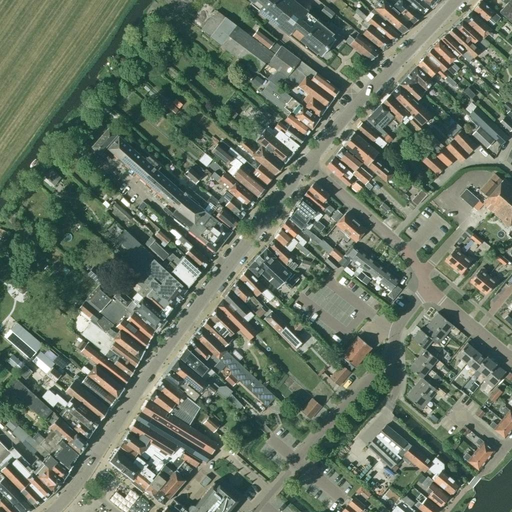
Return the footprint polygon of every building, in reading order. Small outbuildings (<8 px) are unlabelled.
[(249,0),(253,2),(251,4),(258,10),(257,10),(289,36),(289,35),(315,56),(317,53),(321,56),(335,38),(331,36),(334,33),(308,12),(309,12),(294,0),(249,0)] [(382,25),(383,23),(386,20),(403,34),(413,24),(400,13),(384,0),(377,0),(379,1),(369,13),(382,25)] [(422,14),(430,6),(423,0),(404,0),(408,4),(409,3),(422,14)] [(511,0),(500,0),(505,5),(500,12),(511,22),(511,0)] [(500,17),(481,1),(473,10),(491,27),(500,17)] [(413,24),(422,14),(409,3),(408,4),(405,7),(400,13),(413,24)] [(334,13),(325,6),(321,11),(330,18),(334,13)] [(400,36),(383,23),(382,25),(369,13),(366,17),(356,9),(354,12),(363,20),(364,20),(392,43),(400,36)] [(312,96),(326,107),(339,90),(281,45),(281,46),(280,45),(274,53),(273,55),(235,25),(215,10),(200,30),(232,54),(257,72),(266,61),(296,85),(312,96)] [(463,20),(481,36),(482,38),(487,33),(491,36),(495,33),(471,11),(463,20)] [(364,20),(363,20),(360,24),(367,29),(362,34),(383,50),(392,43),(364,20)] [(481,36),(463,20),(454,27),(473,44),(477,40),(481,36)] [(338,28),(331,22),(327,26),(335,32),(338,28)] [(454,27),(447,33),(470,56),(473,59),(480,51),(473,44),(454,27)] [(274,53),(280,45),(257,28),(251,36),(274,53)] [(447,33),(439,40),(452,53),(456,57),(457,58),(461,53),(467,59),(470,56),(447,33)] [(349,36),(345,41),(369,61),(380,53),(358,34),(354,39),(349,36)] [(439,40),(432,48),(456,71),(459,68),(452,61),(456,57),(452,53),(439,40)] [(456,71),(432,48),(426,55),(443,72),(446,68),(453,75),(456,71)] [(455,84),(443,72),(426,55),(417,65),(430,78),(436,72),(452,87),(455,84)] [(416,66),(409,74),(412,77),(411,79),(412,81),(412,82),(415,85),(415,84),(420,89),(424,93),(433,83),(416,66)] [(264,78),(259,74),(255,80),(260,84),(264,78)] [(399,84),(420,105),(422,103),(423,102),(419,98),(424,93),(420,89),(415,84),(415,85),(412,82),(412,81),(411,79),(412,77),(409,74),(399,84)] [(289,90),(294,84),(285,77),(280,84),(289,90)] [(118,79),(112,86),(123,96),(130,90),(118,79)] [(295,115),(311,128),(318,118),(304,107),(292,97),(270,81),(263,89),(275,99),(290,111),(295,115)] [(419,124),(420,124),(426,118),(429,114),(424,109),(420,105),(399,84),(389,94),(412,117),(420,125),(419,124)] [(287,114),(290,111),(275,99),(263,89),(260,93),(287,114)] [(412,117),(389,94),(381,103),(401,123),(407,117),(410,121),(410,122),(416,127),(414,129),(419,134),(424,129),(420,124),(419,124),(420,125),(412,117)] [(312,96),(304,107),(318,118),(326,107),(312,96)] [(179,112),(168,101),(162,108),(165,110),(167,107),(176,115),(179,112)] [(362,123),(375,134),(377,133),(383,138),(383,139),(388,143),(392,139),(387,134),(387,135),(381,129),(393,116),(381,104),(362,123)] [(468,115),(471,118),(468,121),(475,128),(478,124),(501,146),(508,138),(475,107),(468,115)] [(232,110),(231,112),(229,114),(228,115),(233,119),(237,114),(232,110)] [(265,110),(262,114),(268,119),(271,115),(265,110)] [(289,123),(305,137),(311,128),(295,115),(290,111),(287,114),(284,119),(289,123)] [(260,133),(264,128),(268,123),(270,120),(268,119),(262,114),(255,122),(257,124),(254,127),(260,133)] [(508,132),(511,128),(511,126),(503,118),(499,123),(508,132)] [(268,123),(264,128),(281,144),(282,143),(293,152),(299,145),(275,124),(270,120),(268,123)] [(275,124),(299,145),(305,137),(289,123),(285,128),(284,127),(285,126),(279,120),(278,121),(275,124)] [(462,128),(455,121),(446,130),(453,137),(462,128)] [(386,144),(375,134),(362,123),(357,128),(381,149),(386,144)] [(179,210),(175,215),(165,206),(163,209),(173,217),(185,227),(188,223),(191,225),(203,210),(215,218),(223,209),(225,206),(212,195),(207,201),(189,186),(184,192),(158,169),(161,166),(155,160),(152,164),(110,126),(88,151),(98,160),(103,154),(100,152),(106,145),(179,210)] [(281,144),(264,128),(260,133),(256,139),(261,144),(284,163),(293,152),(282,143),(281,144)] [(486,149),(493,142),(479,128),(472,135),(486,149)] [(469,154),(477,146),(461,131),(453,139),(469,154)] [(343,146),(362,162),(386,183),(393,174),(374,158),(378,153),(354,132),(343,146)] [(238,143),(252,155),(256,151),(242,139),(238,143)] [(468,154),(453,139),(445,147),(460,162),(468,154)] [(219,143),(218,144),(227,152),(230,148),(222,140),(219,143)] [(253,174),(238,161),(227,152),(218,144),(217,144),(211,152),(226,165),(228,162),(236,169),(231,176),(258,197),(265,187),(251,176),(253,174)] [(275,174),(284,163),(261,144),(256,151),(252,155),(261,162),(275,174)] [(362,162),(343,146),(335,155),(354,171),(352,174),(365,185),(364,187),(369,190),(372,187),(367,182),(371,177),(358,166),(362,162)] [(455,158),(443,147),(435,156),(447,167),(455,158)] [(205,153),(199,160),(207,166),(213,159),(205,153)] [(444,166),(429,153),(422,161),(437,175),(444,166)] [(238,161),(253,174),(266,185),(275,174),(261,162),(255,169),(252,166),(241,156),(238,161)] [(346,169),(334,157),(326,166),(339,178),(349,186),(352,182),(346,178),(350,173),(346,169)] [(201,177),(190,167),(184,173),(195,183),(201,177)] [(61,177),(51,169),(44,177),(54,185),(61,177)] [(216,181),(233,196),(249,208),(256,198),(250,193),(225,172),(221,178),(214,172),(210,176),(217,181),(216,181)] [(480,191),(488,198),(502,181),(495,174),(480,191)] [(511,185),(504,178),(502,181),(488,198),(482,204),(509,227),(511,223),(511,185)] [(320,201),(317,205),(328,215),(334,209),(324,201),(329,195),(314,182),(308,190),(320,201)] [(351,187),(352,188),(357,192),(361,187),(355,182),(351,187)] [(304,195),(317,205),(320,201),(308,190),(304,195)] [(472,208),(478,200),(466,190),(460,197),(472,208)] [(419,201),(414,195),(409,200),(414,206),(419,201)] [(249,208),(233,196),(226,205),(228,206),(227,209),(240,219),(249,208)] [(295,208),(310,221),(321,231),(325,226),(319,221),(317,222),(312,217),(317,210),(302,198),(295,208)] [(141,210),(146,205),(142,201),(138,207),(141,210)] [(132,217),(115,202),(113,205),(129,220),(132,217)] [(389,208),(383,202),(379,207),(385,212),(389,208)] [(310,221),(295,208),(287,218),(300,229),(309,237),(314,241),(317,244),(322,238),(319,235),(316,238),(312,234),(312,233),(305,227),(310,221)] [(223,209),(215,218),(232,230),(239,221),(223,209)] [(232,230),(215,218),(203,210),(191,225),(188,229),(206,243),(206,244),(215,251),(232,230)] [(336,221),(342,214),(337,210),(331,217),(336,221)] [(342,238),(357,220),(354,217),(353,218),(346,213),(336,225),(341,229),(336,235),(340,239),(342,238)] [(287,218),(281,227),(303,246),(306,242),(297,233),(300,229),(287,218)] [(360,223),(357,220),(342,238),(346,241),(350,237),(355,242),(366,230),(360,224),(360,223)] [(303,246),(281,227),(274,238),(290,251),(295,245),(306,255),(309,252),(303,246)] [(143,297),(164,318),(187,289),(173,277),(153,259),(151,258),(153,255),(126,229),(117,238),(130,250),(122,259),(141,276),(136,281),(142,286),(138,291),(143,296),(143,297)] [(163,246),(170,239),(159,229),(155,234),(162,240),(160,243),(163,246)] [(466,229),(463,233),(466,236),(469,238),(470,237),(472,234),(466,229)] [(203,269),(209,261),(174,230),(171,233),(189,249),(185,253),(203,269)] [(482,240),(473,233),(472,234),(470,237),(479,245),(482,240)] [(188,287),(194,280),(166,255),(168,252),(151,236),(147,241),(144,243),(161,259),(162,259),(165,257),(169,261),(166,264),(164,262),(162,264),(188,287)] [(289,252),(274,238),(268,246),(287,265),(293,270),(297,265),(294,262),(293,263),(290,261),(294,257),(289,252)] [(324,250),(329,254),(333,250),(332,249),(328,245),(322,240),(323,239),(322,238),(317,244),(324,250)] [(359,267),(368,256),(359,249),(358,250),(352,245),(344,256),(338,263),(345,268),(351,260),(359,266),(359,267)] [(444,261),(452,267),(463,255),(459,252),(461,250),(457,246),(444,261)] [(333,250),(329,254),(338,263),(344,256),(334,247),(332,249),(333,250)] [(275,258),(276,257),(266,248),(248,267),(257,275),(260,272),(277,288),(283,282),(290,288),(299,279),(292,273),(291,273),(275,258)] [(166,255),(194,280),(201,271),(184,256),(180,260),(175,256),(174,257),(169,252),(168,252),(166,255)] [(507,261),(498,253),(495,258),(504,265),(507,261)] [(467,258),(463,255),(452,267),(460,274),(472,259),(468,256),(467,258)] [(329,256),(324,260),(334,269),(340,266),(329,256)] [(357,277),(362,281),(376,262),(368,256),(359,267),(359,266),(363,269),(357,277)] [(309,268),(311,262),(305,260),(302,260),(301,266),(309,268)] [(393,275),(376,262),(362,281),(366,284),(372,277),(384,286),(393,275)] [(106,318),(145,350),(155,331),(130,310),(127,314),(119,308),(123,303),(109,291),(104,287),(110,280),(94,266),(87,274),(99,284),(84,301),(106,318)] [(477,288),(488,276),(484,273),(486,271),(482,267),(469,282),(477,288)] [(239,278),(257,296),(262,292),(264,295),(269,301),(274,297),(267,290),(261,283),(246,269),(239,278)] [(399,280),(393,275),(384,286),(390,291),(387,295),(393,299),(402,289),(396,284),(399,280)] [(492,279),(488,276),(477,288),(485,295),(497,280),(493,277),(492,279)] [(237,280),(231,288),(245,302),(249,297),(252,300),(256,305),(259,302),(237,280)] [(113,288),(109,291),(123,303),(119,308),(127,314),(130,310),(132,308),(156,329),(164,318),(143,297),(143,296),(138,291),(131,298),(123,291),(120,288),(117,291),(113,288)] [(230,291),(224,298),(240,315),(242,317),(249,310),(230,291)] [(240,315),(224,298),(216,307),(245,336),(249,340),(256,332),(242,317),(240,315)] [(106,330),(105,332),(140,359),(145,350),(106,318),(84,301),(78,308),(94,322),(106,330)] [(216,307),(209,317),(230,337),(234,332),(237,328),(216,307)] [(260,308),(257,311),(255,313),(259,317),(265,312),(264,310),(261,307),(260,308)] [(511,307),(503,317),(511,326),(511,307)] [(272,311),(264,319),(272,327),(290,345),(295,350),(303,343),(298,338),(280,319),(272,311)] [(437,312),(428,323),(444,336),(450,330),(456,335),(459,331),(453,326),(454,326),(437,312)] [(209,317),(202,326),(223,348),(229,342),(233,338),(231,337),(230,338),(209,317)] [(289,327),(293,331),(295,334),(299,331),(302,328),(303,327),(297,321),(289,327)] [(130,377),(140,359),(105,332),(91,322),(81,335),(88,341),(100,349),(102,347),(107,350),(102,356),(106,358),(130,377)] [(29,359),(41,345),(15,323),(3,337),(29,359)] [(438,344),(439,342),(444,336),(428,323),(422,331),(438,344)] [(201,326),(195,335),(218,359),(219,361),(231,372),(230,373),(266,406),(275,397),(254,377),(226,351),(223,348),(201,326)] [(311,334),(304,327),(300,330),(307,338),(311,334)] [(424,349),(425,349),(429,344),(439,352),(444,346),(439,342),(438,344),(422,331),(420,329),(412,338),(424,349)] [(209,357),(217,364),(219,361),(218,359),(194,336),(187,345),(204,362),(209,357)] [(355,367),(371,348),(358,336),(341,356),(342,357),(338,360),(350,371),(354,367),(355,367)] [(124,387),(130,377),(106,358),(102,356),(107,350),(102,347),(100,349),(88,341),(86,344),(82,340),(76,347),(80,350),(80,351),(88,357),(96,363),(95,365),(124,387)] [(465,363),(466,363),(477,350),(467,342),(456,355),(461,360),(457,366),(461,369),(465,363)] [(211,370),(217,364),(209,357),(204,362),(204,363),(187,346),(178,358),(239,410),(243,405),(230,393),(232,391),(226,386),(219,386),(219,387),(208,378),(215,374),(211,370)] [(416,358),(429,368),(433,363),(440,368),(443,364),(437,360),(438,359),(425,349),(424,349),(416,358)] [(242,357),(235,350),(231,354),(238,361),(242,357)] [(486,358),(477,350),(466,363),(471,368),(466,373),(470,377),(475,371),(477,369),(476,369),(486,358)] [(54,382),(60,376),(51,367),(54,364),(40,352),(31,361),(46,374),(46,375),(54,382)] [(450,358),(443,353),(439,359),(445,364),(450,358)] [(6,361),(11,365),(17,358),(13,354),(6,361)] [(58,367),(64,360),(58,355),(52,362),(58,367)] [(312,366),(320,359),(316,355),(308,362),(312,366)] [(487,356),(486,358),(476,369),(477,369),(482,373),(476,379),(480,383),(483,380),(496,364),(487,356)] [(178,358),(171,368),(189,383),(201,392),(206,388),(207,389),(206,390),(212,395),(216,390),(178,358)] [(414,385),(430,398),(435,392),(442,397),(445,393),(438,388),(437,390),(422,377),(426,372),(432,378),(434,376),(435,374),(429,368),(416,358),(409,367),(421,377),(414,385)] [(336,370),(330,377),(329,378),(339,386),(350,372),(341,364),(336,370)] [(496,364),(483,380),(488,384),(483,390),(487,394),(492,388),(506,372),(496,364)] [(25,379),(32,371),(24,365),(18,372),(25,379)] [(124,387),(95,365),(90,372),(84,367),(81,371),(86,375),(116,397),(124,387)] [(330,377),(336,370),(331,366),(325,373),(330,377)] [(189,383),(171,368),(164,376),(195,401),(199,395),(187,385),(189,383)] [(108,408),(116,397),(86,375),(83,380),(76,374),(72,379),(74,381),(79,385),(108,408)] [(237,380),(230,374),(225,379),(232,386),(237,380)] [(434,376),(432,378),(437,382),(441,378),(435,374),(434,376)] [(25,402),(33,393),(14,376),(6,385),(25,402)] [(163,378),(156,387),(179,406),(182,401),(188,407),(192,401),(163,378)] [(79,385),(74,381),(65,391),(72,398),(100,419),(108,408),(79,385)] [(473,383),(468,389),(472,393),(478,385),(474,382),(473,383)] [(430,398),(414,385),(406,396),(422,409),(428,414),(431,410),(425,405),(430,398)] [(176,404),(156,388),(149,397),(169,412),(177,418),(181,420),(191,427),(196,420),(186,413),(184,417),(172,408),(176,404)] [(497,397),(501,392),(497,388),(492,393),(497,397)] [(100,419),(72,398),(66,404),(59,397),(56,397),(48,390),(42,397),(52,407),(57,401),(67,409),(93,429),(100,419)] [(52,410),(33,393),(25,402),(44,419),(52,410)] [(493,403),(497,397),(492,393),(488,399),(493,403)] [(311,419),(322,406),(312,398),(301,411),(311,419)] [(123,441),(117,450),(133,463),(138,457),(139,455),(145,460),(148,458),(147,457),(148,456),(151,458),(153,455),(164,463),(167,460),(168,461),(172,463),(178,456),(185,449),(188,451),(187,452),(200,460),(206,463),(218,444),(215,442),(218,437),(197,424),(194,429),(150,402),(151,400),(149,399),(148,401),(147,401),(129,430),(130,430),(129,432),(128,432),(123,441)] [(506,415),(501,420),(511,428),(511,412),(505,407),(501,411),(506,415)] [(93,430),(93,429),(67,409),(61,416),(87,439),(93,430)] [(480,418),(484,413),(479,409),(475,414),(480,418)] [(213,432),(219,425),(209,416),(203,423),(213,432)] [(63,438),(79,452),(80,452),(86,442),(77,434),(58,417),(50,426),(63,438)] [(42,462),(63,479),(69,471),(69,470),(59,462),(45,450),(39,445),(32,438),(11,419),(7,423),(36,450),(40,454),(45,459),(42,462)] [(504,438),(511,428),(501,420),(497,425),(492,421),(489,426),(504,438)] [(438,484),(450,494),(458,484),(446,474),(439,469),(441,466),(441,464),(435,459),(432,463),(386,425),(367,446),(390,468),(400,457),(408,463),(410,460),(424,472),(427,469),(432,473),(436,472),(438,474),(433,481),(438,485),(438,484)] [(465,436),(469,431),(465,427),(460,432),(465,436)] [(59,462),(69,470),(73,465),(72,464),(77,456),(79,452),(63,438),(62,438),(53,430),(39,445),(45,450),(59,462)] [(7,437),(4,441),(10,447),(14,444),(7,437)] [(480,446),(475,451),(486,460),(494,451),(479,438),(475,442),(480,446)] [(454,450),(458,444),(453,440),(449,446),(454,450)] [(21,493),(33,508),(40,502),(46,499),(53,490),(34,471),(32,469),(30,472),(3,445),(0,442),(0,468),(17,485),(23,491),(21,493)] [(160,471),(145,489),(153,495),(183,461),(185,460),(196,467),(200,460),(187,452),(188,451),(185,449),(178,456),(172,463),(168,461),(164,465),(164,466),(160,471)] [(116,451),(110,461),(137,482),(138,483),(139,484),(141,485),(145,489),(160,471),(159,470),(163,465),(164,466),(164,465),(157,460),(153,465),(151,463),(149,466),(138,457),(133,463),(117,450),(116,451)] [(478,470),(486,460),(475,451),(471,457),(466,453),(463,457),(478,470)] [(183,461),(153,495),(164,504),(185,480),(184,479),(192,469),(183,461)] [(63,480),(63,479),(42,462),(38,465),(34,471),(53,490),(54,491),(59,485),(63,480)] [(26,511),(33,508),(21,493),(0,471),(0,490),(3,493),(21,511),(26,511)] [(206,475),(199,483),(204,487),(211,479),(206,475)] [(417,481),(421,484),(426,478),(422,475),(417,481)] [(448,497),(436,486),(431,482),(433,480),(427,476),(426,478),(421,484),(426,488),(425,489),(430,494),(428,496),(440,507),(448,497)] [(227,511),(238,499),(236,501),(234,499),(233,498),(214,482),(195,505),(193,504),(191,504),(189,505),(188,507),(188,509),(189,511),(174,500),(168,507),(167,507),(162,511),(157,511),(156,511),(155,511),(227,511)] [(366,501),(371,494),(362,485),(356,492),(366,501)] [(21,511),(3,493),(0,490),(0,509),(2,511),(21,511)] [(414,503),(405,495),(401,499),(410,507),(414,503)] [(362,509),(365,506),(354,497),(348,504),(357,511),(359,511),(362,509)] [(426,498),(421,504),(418,502),(415,506),(422,511),(435,511),(439,508),(426,498)] [(407,506),(401,501),(398,504),(404,509),(407,506)]
